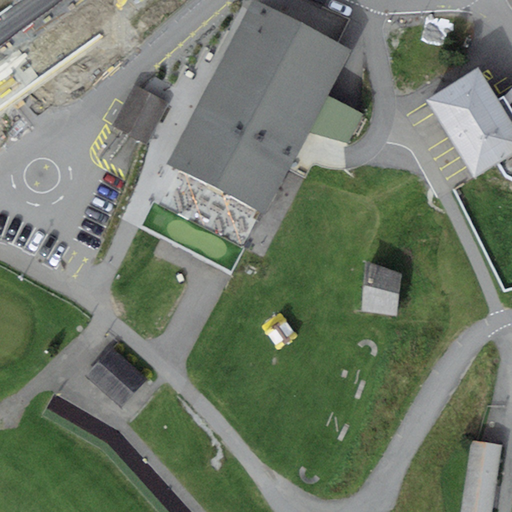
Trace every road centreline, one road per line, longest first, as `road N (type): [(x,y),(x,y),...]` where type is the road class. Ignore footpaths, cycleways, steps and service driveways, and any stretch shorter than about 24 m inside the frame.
road 1 (residential): [(210,0),(39,133)]
road 2 (primary): [(0,76),(105,0)]
